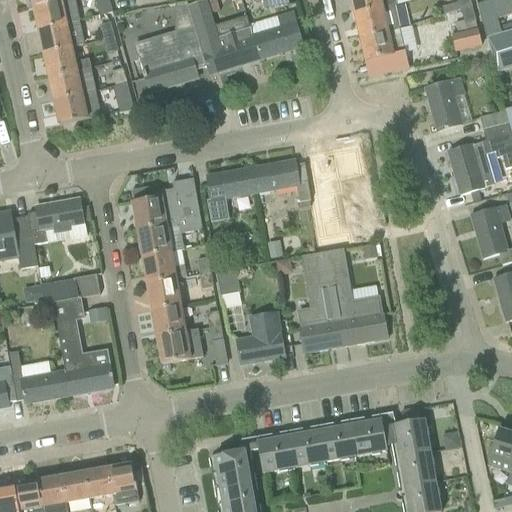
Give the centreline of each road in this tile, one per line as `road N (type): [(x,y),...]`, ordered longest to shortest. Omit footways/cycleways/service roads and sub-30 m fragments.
road 1 (residential): [(145,419),(465,363)]
road 2 (residential): [(465,363),(409,143),(398,128),(349,129)]
road 3 (residential): [(349,129),(99,173)]
road 4 (residential): [(145,419),(99,173)]
road 5 (residential): [(38,184),(0,30)]
road 6 (residential): [(0,447),(145,419)]
road 7 (residential): [(349,129),(316,0)]
